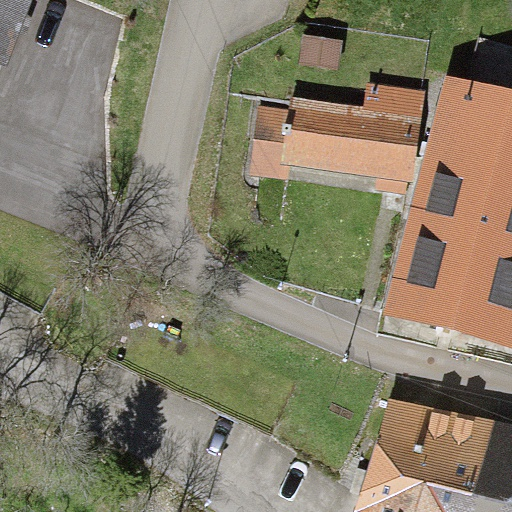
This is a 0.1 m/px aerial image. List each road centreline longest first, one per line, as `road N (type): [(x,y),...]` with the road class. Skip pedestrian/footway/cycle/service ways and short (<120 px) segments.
road 1 (residential): [(5,154),(147,264),(354,348),(511,387)]
road 2 (residential): [(219,511),(15,357)]
